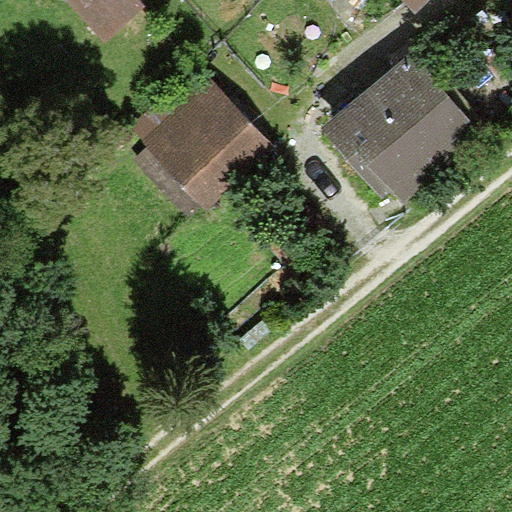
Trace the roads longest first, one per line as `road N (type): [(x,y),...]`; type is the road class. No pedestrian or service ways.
road 1 (track): [(511,166),(68,509)]
road 2 (track): [(437,0),(340,62),(302,118),(340,199),(386,265)]
